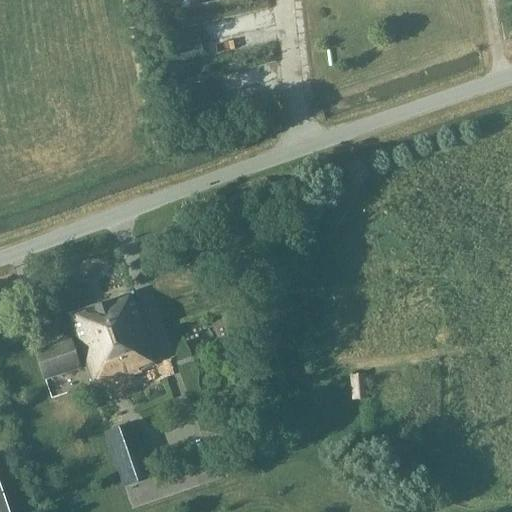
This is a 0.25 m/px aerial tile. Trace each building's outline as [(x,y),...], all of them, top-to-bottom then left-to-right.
[(196,22),(200,52),(228,49),(225,19),(196,22)] [(117,180),(146,170),(142,161),(114,171),(117,180)] [(93,388),(137,371),(136,367),(154,361),(131,293),(68,314),(93,388)] [(39,350),(50,381),(79,371),(68,341),(39,350)] [(349,375),(351,401),(367,400),(364,374),(349,375)] [(104,434),(123,488),(151,478),(132,424),(104,434)] [(268,434),(264,440),(266,446),(271,450),(278,448),(281,443),(280,436),(274,433),(268,434)] [(0,511),(8,511),(0,486),(0,511)]
